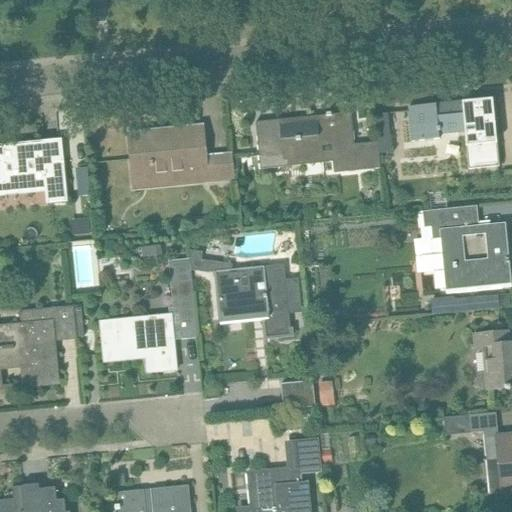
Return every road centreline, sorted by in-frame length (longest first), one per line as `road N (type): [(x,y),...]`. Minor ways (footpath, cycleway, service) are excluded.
road 1 (residential): [(0,84),(511,35)]
road 2 (residential): [(0,426),(123,414),(178,421)]
